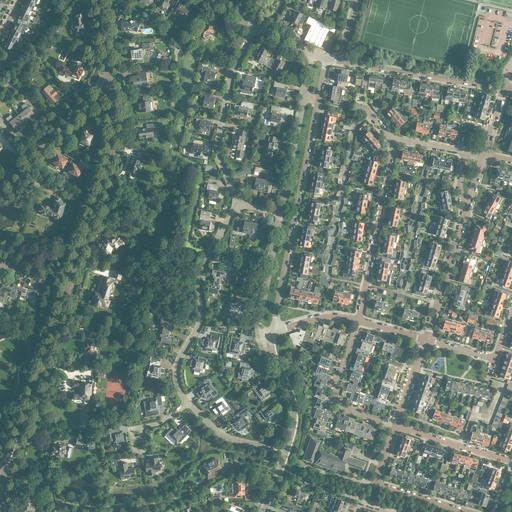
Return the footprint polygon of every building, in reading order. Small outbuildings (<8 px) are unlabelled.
[(36,4),(27,0),(24,6),(30,9),(33,10),(36,4)] [(159,7),(167,11),(171,4),(169,3),(170,0),(162,0),(162,1),(162,0),(159,7)] [(319,0),(317,8),(323,10),(324,10),(325,10),(328,0),(319,0)] [(329,2),(327,9),(326,13),(329,14),(330,10),(336,11),(339,1),(336,0),(332,0),(332,2),(329,2)] [(179,18),(181,15),(184,9),(186,6),(180,3),(178,8),(173,6),(170,13),(174,15),(179,18)] [(21,11),(27,14),(30,9),(24,6),(21,11)] [(184,9),(181,15),(179,18),(185,21),(190,11),(184,9)] [(27,14),(21,11),(18,18),(20,18),(19,21),(27,25),(28,23),(27,23),(27,22),(30,16),(27,15),(27,14)] [(80,34),(81,35),(84,35),(81,12),(76,13),(76,16),(74,16),(74,24),(73,24),(74,35),(80,34)] [(293,19),(292,21),(298,24),(301,18),(301,19),(301,20),(301,21),(302,21),(303,21),(306,16),(297,12),(295,15),(292,13),(290,13),(290,14),(290,16),(291,16),(290,18),(293,19)] [(311,25),(304,40),(321,48),(330,27),(309,17),(306,23),(311,25)] [(121,23),(122,30),(125,30),(129,32),(130,30),(132,31),(133,29),(137,31),(140,23),(134,20),(133,21),(132,21),(131,21),(121,23)] [(13,29),(21,33),(24,27),(27,28),(28,26),(27,25),(19,21),(17,24),(16,23),(13,29)] [(201,32),(205,39),(209,37),(208,36),(214,31),(212,28),(216,26),(214,23),(201,32)] [(195,37),(193,35),(196,33),(193,28),(188,32),(193,39),(195,37)] [(10,35),(16,38),(18,39),(21,33),(13,29),(10,35)] [(7,41),(15,45),(16,41),(15,40),(16,38),(10,35),(7,41)] [(15,45),(7,41),(4,47),(10,50),(9,52),(10,53),(12,54),(14,51),(15,50),(15,49),(15,48),(13,47),(15,45)] [(131,51),(132,58),(130,58),(130,59),(132,60),(133,60),(134,60),(134,59),(135,59),(136,59),(137,59),(138,59),(138,58),(139,59),(140,59),(141,59),(142,58),(142,57),(141,54),(144,53),(144,50),(151,50),(150,43),(143,44),(144,48),(134,49),(134,51),(131,51)] [(258,62),(267,66),(271,58),(267,56),(270,51),(263,47),(261,51),(259,50),(258,52),(256,51),(253,55),(256,57),(255,59),(256,59),(255,60),(258,62)] [(271,58),(267,66),(276,71),(276,70),(281,72),(285,63),(284,62),(285,58),(279,55),(276,60),(271,58)] [(81,70),(83,67),(82,65),(75,62),(73,66),(72,66),(71,69),(69,68),(68,69),(62,66),(59,71),(69,76),(70,75),(77,79),(79,74),(80,74),(82,70),(81,70)] [(48,69),(44,64),(40,68),(43,73),(48,69)] [(210,72),(210,68),(203,67),(201,77),(204,78),(204,81),(214,83),(216,73),(210,72)] [(147,84),(145,72),(139,73),(139,76),(133,77),(134,86),(147,84)] [(337,74),(335,81),(338,81),(338,84),(345,86),(348,86),(348,83),(347,83),(348,77),(348,76),(350,76),(337,74)] [(356,85),(356,86),(362,87),(361,88),(365,88),(366,81),(363,81),(364,75),(357,74),(355,87),(355,85),(356,85)] [(253,87),(254,87),(256,77),(247,76),(246,81),(240,79),(239,87),(242,88),(242,89),(252,91),(253,87)] [(366,81),(365,88),(368,89),(368,88),(375,89),(376,77),(370,76),(369,82),(366,81)] [(376,77),(375,89),(381,90),(381,91),(383,91),(384,91),(385,88),(387,89),(388,85),(383,84),(383,78),(376,77)] [(388,82),(388,85),(387,89),(389,89),(388,90),(398,92),(399,80),(393,79),(393,81),(389,80),(388,82)] [(399,80),(398,92),(404,93),(406,81),(399,80)] [(275,87),(274,91),(276,91),(275,95),(285,97),(285,96),(289,96),(291,89),(285,88),(286,83),(274,81),(273,87),(275,87)] [(406,81),(404,90),(410,91),(411,91),(412,82),(406,81)] [(60,97),(57,94),(53,89),(49,84),(45,88),(41,91),(51,104),(60,97)] [(331,86),(330,93),(342,95),(343,89),(344,89),(345,86),(338,84),(337,87),(331,86)] [(433,86),(431,95),(432,95),(431,98),(439,99),(440,95),(438,95),(439,87),(433,86)] [(453,98),(452,101),(458,102),(460,90),(454,89),(453,98)] [(460,90),(459,99),(458,102),(464,103),(464,104),(467,105),(468,100),(469,94),(466,94),(467,91),(460,90)] [(209,97),(210,93),(202,91),(200,102),(204,102),(203,106),(213,108),(215,98),(209,97)] [(342,95),(330,93),(328,100),(332,100),(331,103),(342,105),(343,102),(340,102),(342,95)] [(482,94),(481,100),(489,102),(491,96),(483,93),(483,94),(482,94)] [(153,101),(151,101),(151,96),(143,97),(144,102),(136,103),(137,110),(140,110),(140,113),(154,111),(153,101)] [(481,100),(479,106),(487,109),(489,102),(481,100)] [(250,109),(252,109),(253,103),(241,101),(241,106),(235,105),(233,112),(237,113),(237,115),(247,117),(248,112),(249,113),(250,109)] [(18,115),(24,121),(28,118),(32,121),(36,118),(33,114),(33,113),(28,107),(25,103),(21,106),(23,111),(18,115)] [(479,106),(477,112),(486,115),(487,109),(479,106)] [(271,117),(271,121),(281,123),(281,121),(285,122),(286,115),(280,113),(281,108),(272,107),(270,116),(271,117)] [(384,112),(386,114),(390,119),(397,113),(394,109),(393,108),(391,110),(389,108),(384,112)] [(477,112),(475,117),(476,117),(475,118),(484,120),(486,115),(477,112)] [(397,113),(390,119),(391,120),(390,120),(392,122),(392,121),(394,123),(401,117),(400,115),(399,116),(397,113)] [(24,121),(18,115),(14,118),(10,115),(5,118),(9,123),(14,129),(17,126),(22,129),(26,126),(23,122),(24,121)] [(198,130),(209,132),(211,122),(204,121),(205,117),(196,115),(195,118),(197,119),(195,126),(199,127),(198,130)] [(401,117),(394,123),(398,128),(405,122),(405,121),(407,120),(403,115),(401,117)] [(412,126),(416,127),(415,131),(422,133),(423,124),(418,123),(418,122),(417,119),(413,118),(412,126)] [(84,126),(78,142),(80,143),(79,145),(83,147),(84,144),(88,146),(88,145),(90,146),(91,141),(90,141),(92,135),(87,133),(88,131),(90,132),(93,124),(84,121),(82,125),(84,126)] [(324,121),(323,127),(332,129),(335,130),(336,124),(333,123),(324,121)] [(157,128),(156,123),(146,125),(147,129),(139,130),(140,139),(154,137),(153,128),(157,128)] [(423,124),(422,133),(425,133),(425,134),(427,135),(428,134),(429,128),(432,129),(432,126),(430,125),(429,125),(423,124)] [(437,136),(438,136),(444,137),(446,128),(446,125),(440,124),(439,130),(438,129),(437,136)] [(452,126),(452,129),(450,138),(456,139),(458,128),(452,126)] [(233,142),(244,144),(246,137),(245,137),(247,131),(240,130),(239,136),(234,135),(233,142)] [(374,136),(372,133),(371,134),(369,132),(367,131),(364,134),(363,134),(362,133),(358,136),(361,139),(362,139),(364,140),(367,142),(373,137),(374,136)] [(331,135),(322,133),(320,139),(329,141),(330,140),(331,135)] [(267,149),(278,151),(280,144),(276,143),(277,137),(270,136),(269,142),(267,149)] [(373,137),(367,142),(366,143),(367,145),(368,144),(370,147),(377,141),(373,137)] [(198,155),(197,158),(202,158),(203,156),(206,157),(208,147),(202,145),(202,141),(194,140),(192,150),(197,151),(196,155),(198,155)] [(379,148),(379,147),(380,146),(381,146),(381,145),(382,145),(379,142),(379,143),(377,141),(370,147),(371,149),(372,149),(374,151),(371,154),(372,155),(378,157),(379,154),(378,153),(379,148)] [(244,144),(233,142),(232,149),(237,150),(236,158),(242,159),(244,151),(243,151),(244,144)] [(323,149),(321,155),(330,157),(332,147),(326,146),(325,149),(323,149)] [(278,151),(267,149),(266,156),(266,155),(265,161),(272,163),(273,157),(277,158),(278,151)] [(64,154),(71,159),(74,154),(66,150),(64,154)] [(72,158),(79,162),(81,158),(74,154),(72,158)] [(142,157),(151,162),(153,159),(144,154),(142,157)] [(415,154),(414,162),(423,164),(424,159),(422,159),(423,156),(421,155),(415,154)] [(62,168),(65,169),(69,163),(66,161),(57,155),(52,163),(54,165),(57,165),(62,168)] [(432,157),(431,161),(431,163),(430,166),(427,165),(426,170),(425,177),(428,178),(429,171),(430,170),(431,170),(432,169),(432,167),(438,168),(439,158),(440,158),(436,157),(436,158),(432,157)] [(130,166),(131,166),(130,169),(128,169),(127,172),(131,173),(131,174),(132,172),(139,175),(139,172),(140,172),(141,171),(143,167),(144,163),(133,159),(132,163),(131,163),(130,166)] [(445,160),(444,169),(452,171),(453,166),(451,166),(452,161),(451,161),(451,160),(448,159),(448,160),(445,160)] [(369,160),(368,166),(377,168),(379,162),(369,160)] [(69,163),(65,169),(63,172),(66,174),(68,172),(72,174),(74,177),(77,177),(81,169),(72,164),(69,163)] [(367,168),(366,172),(375,174),(377,168),(368,166),(363,165),(362,167),(367,168)] [(495,179),(504,181),(505,171),(497,169),(497,170),(496,170),(496,172),(497,173),(495,179)] [(375,174),(366,172),(364,177),(374,180),(375,174)] [(314,174),(312,181),(321,182),(321,183),(324,183),(326,174),(318,173),(317,175),(314,174)] [(374,180),(364,177),(363,183),(368,185),(368,186),(370,187),(371,186),(372,186),(374,180)] [(28,186),(34,188),(37,180),(31,178),(28,186)] [(250,189),(260,192),(263,180),(253,178),(250,189)] [(263,180),(260,192),(267,193),(266,196),(269,196),(273,182),(263,180)] [(397,180),(395,186),(404,188),(405,182),(397,180)] [(208,198),(218,200),(218,198),(222,199),(224,192),(218,191),(219,186),(208,184),(206,190),(208,190),(207,194),(209,194),(208,198)] [(403,194),(394,192),(393,198),(394,198),(394,200),(397,200),(397,199),(402,200),(403,194)] [(493,194),(490,199),(498,203),(501,198),(493,194)] [(46,207),(44,206),(43,206),(43,207),(40,206),(38,211),(41,212),(41,214),(44,215),(45,213),(54,216),(54,218),(57,219),(58,217),(60,218),(60,217),(61,217),(62,215),(61,214),(63,208),(64,208),(65,206),(64,205),(64,204),(62,203),(63,201),(59,200),(60,198),(56,197),(52,208),(51,207),(50,208),(49,209),(47,208),(48,207),(46,207)] [(313,198),(311,208),(320,210),(322,200),(313,198)] [(489,202),(487,204),(495,208),(498,203),(490,199),(489,199),(488,201),(489,202)] [(443,204),(441,204),(436,205),(437,208),(440,207),(441,213),(449,212),(449,210),(452,209),(452,208),(451,202),(443,204)] [(487,204),(485,209),(492,214),(493,214),(494,212),(493,211),(495,208),(487,204)] [(366,207),(357,206),(356,212),(361,213),(361,214),(364,215),(365,213),(366,207)] [(391,207),(390,213),(399,215),(401,215),(403,207),(398,206),(397,208),(391,207)] [(483,211),(483,212),(482,215),(490,219),(492,216),(493,217),(494,215),(493,214),(492,214),(485,209),(484,209),(483,209),(483,211)] [(199,224),(200,224),(199,229),(209,231),(209,229),(213,230),(215,222),(208,221),(209,216),(210,217),(210,213),(201,211),(199,224)] [(438,223),(439,223),(447,226),(449,220),(440,217),(434,216),(434,218),(439,220),(438,223)] [(398,221),(389,219),(388,225),(389,227),(391,228),(392,226),(396,227),(398,221)] [(242,233),(249,234),(252,223),(244,221),(244,226),(238,225),(237,231),(242,232),(242,233)] [(435,225),(434,228),(446,232),(447,226),(436,223),(433,222),(435,225)] [(252,223),(249,234),(256,236),(256,235),(262,236),(263,230),(258,229),(258,224),(252,223)] [(474,231),(484,234),(486,227),(480,225),(480,226),(476,225),(475,227),(474,227),(473,230),(474,231)] [(303,228),(302,234),(310,236),(311,236),(313,236),(314,230),(315,227),(308,226),(307,228),(303,228)] [(433,231),(432,234),(440,237),(444,238),(446,232),(432,228),(431,230),(433,231)] [(472,236),(472,237),(482,240),(484,234),(474,231),(474,233),(473,233),(472,236)] [(386,234),(385,240),(393,242),(396,242),(398,234),(392,233),(392,235),(386,234)] [(362,235),(353,234),(352,240),(357,241),(357,242),(360,243),(361,241),(362,235)] [(471,240),(471,242),(481,246),(484,247),(485,244),(484,244),(485,240),(482,240),(472,237),(471,237),(471,239),(471,240)] [(117,245),(124,245),(124,240),(119,240),(119,238),(117,238),(117,240),(114,240),(115,239),(109,239),(106,238),(105,241),(103,240),(102,243),(104,243),(103,246),(101,250),(104,251),(103,253),(107,254),(107,252),(110,253),(112,247),(117,247),(117,245)] [(433,241),(431,248),(440,251),(441,245),(436,244),(436,242),(433,241)] [(481,246),(471,242),(470,242),(469,243),(468,245),(469,246),(470,246),(469,248),(473,250),(472,251),(478,253),(481,246)] [(392,248),(383,246),(382,252),(383,253),(383,254),(386,255),(386,253),(391,254),(392,248)] [(359,257),(360,251),(354,251),(355,248),(348,247),(347,255),(347,256),(350,256),(359,257)] [(431,248),(429,254),(438,257),(440,251),(431,248)] [(302,255),(300,262),(309,263),(311,257),(312,257),(313,254),(305,252),(305,256),(302,255)] [(429,254),(427,260),(436,263),(438,257),(429,254)] [(465,261),(464,263),(473,266),(474,266),(476,267),(478,261),(479,257),(471,255),(470,259),(466,258),(465,258),(465,261)] [(337,257),(334,257),(333,260),(331,265),(333,266),(336,260),(339,261),(339,257),(337,257)] [(380,261),(379,267),(388,269),(391,270),(393,270),(394,263),(390,263),(391,259),(382,258),(381,262),(380,261)] [(436,263),(427,260),(421,258),(420,260),(425,261),(423,268),(430,270),(431,267),(434,269),(436,263)] [(464,263),(463,269),(471,271),(473,266),(464,263)] [(308,269),(299,267),(298,273),(300,274),(300,277),(307,279),(308,275),(307,275),(308,269)] [(379,267),(378,274),(387,275),(390,276),(391,270),(388,269),(379,267)] [(356,276),(357,269),(348,268),(344,268),(342,277),(353,278),(355,275),(356,276)] [(213,281),(221,283),(223,277),(225,277),(226,272),(213,269),(212,274),(214,275),(213,281)] [(463,269),(461,275),(469,277),(471,271),(463,269)] [(421,273),(419,279),(421,279),(430,282),(432,276),(429,275),(430,273),(425,271),(422,270),(421,273)] [(113,278),(119,280),(122,273),(116,271),(113,278)] [(502,278),(503,279),(510,281),(511,281),(511,278),(511,277),(511,278),(511,276),(511,275),(505,273),(504,273),(503,275),(502,275),(501,278),(502,278)] [(378,274),(377,279),(378,280),(378,281),(380,282),(381,280),(382,280),(381,284),(389,285),(391,276),(390,276),(387,275),(378,274)] [(470,278),(469,277),(461,275),(460,275),(459,277),(460,278),(459,280),(462,281),(462,283),(464,283),(464,282),(468,283),(470,278)] [(241,284),(242,284),(242,286),(243,288),(244,289),(246,289),(247,288),(248,287),(248,283),(249,284),(249,283),(251,283),(251,280),(250,280),(250,279),(248,279),(248,277),(235,276),(234,283),(238,284),(239,280),(242,280),(242,281),(241,281),(241,284)] [(102,295),(108,297),(114,282),(116,283),(116,281),(110,279),(111,278),(106,277),(104,282),(103,281),(102,284),(101,284),(100,286),(101,286),(100,288),(104,289),(102,294),(102,295)] [(291,286),(291,289),(289,298),(300,300),(302,291),(303,284),(303,282),(304,279),(297,277),(296,281),(299,281),(298,289),(296,289),(295,289),(294,289),(294,287),(291,286)] [(510,281),(503,279),(502,278),(501,280),(500,280),(499,284),(508,287),(509,286),(509,287),(510,284),(510,283),(510,281)] [(421,279),(420,285),(428,288),(430,282),(421,279)] [(18,286),(13,284),(10,292),(8,297),(15,299),(16,294),(15,293),(16,289),(21,291),(23,283),(24,282),(19,280),(18,286)] [(23,283),(21,291),(19,296),(25,298),(27,293),(26,293),(27,292),(26,292),(27,288),(32,290),(35,281),(30,280),(28,285),(23,283)] [(2,285),(0,290),(0,298),(4,299),(6,295),(5,294),(4,294),(5,290),(10,292),(13,284),(13,283),(8,281),(7,286),(2,285)] [(221,283),(213,281),(211,287),(209,287),(208,292),(210,293),(210,295),(210,296),(214,297),(215,296),(215,294),(218,295),(219,289),(220,289),(221,283)] [(343,292),(341,302),(349,304),(350,299),(352,299),(353,294),(346,293),(346,291),(347,286),(349,287),(350,284),(345,283),(344,286),(343,291),(343,292)] [(302,291),(300,300),(306,301),(308,292),(308,290),(305,290),(304,288),(305,285),(303,284),(302,291)] [(418,285),(415,294),(423,297),(424,293),(427,294),(428,288),(420,285),(418,285)] [(457,288),(455,293),(455,294),(466,297),(467,294),(468,294),(469,291),(469,288),(461,286),(460,289),(457,288)] [(314,293),(312,302),(318,304),(320,295),(321,293),(318,291),(318,289),(318,287),(315,287),(314,293)] [(505,297),(506,294),(501,293),(502,291),(496,289),(493,297),(495,297),(504,300),(505,300),(506,297),(505,297)] [(333,301),(341,302),(343,292),(333,291),(332,296),(334,296),(333,301)] [(102,295),(102,294),(95,292),(93,296),(96,297),(94,304),(100,307),(101,305),(105,306),(108,306),(110,301),(107,300),(108,297),(102,295)] [(453,299),(463,302),(464,303),(466,297),(455,294),(453,299)] [(495,300),(494,303),(502,306),(502,305),(503,306),(504,303),(503,303),(504,300),(495,297),(494,300),(495,300)] [(463,302),(453,299),(451,305),(452,305),(451,306),(457,308),(457,307),(460,308),(461,305),(462,305),(463,302)] [(377,311),(381,312),(383,303),(376,301),(374,309),(377,310),(377,311)] [(493,306),(492,309),(500,312),(500,311),(501,311),(502,309),(501,308),(502,306),(494,303),(493,303),(490,302),(489,304),(493,306)] [(383,303),(381,312),(385,313),(385,312),(388,313),(390,305),(383,303)] [(232,304),(232,305),(228,304),(228,309),(226,308),(225,312),(229,312),(228,318),(238,318),(239,312),(244,312),(245,306),(236,305),(237,304),(232,304)] [(399,315),(403,316),(403,317),(406,318),(405,319),(409,320),(412,311),(401,308),(399,315)] [(500,312),(492,309),(491,309),(490,311),(489,314),(498,317),(499,317),(500,314),(499,314),(500,312)] [(412,311),(409,320),(413,321),(414,320),(417,321),(419,313),(412,311)] [(162,330),(172,332),(173,325),(171,325),(172,320),(162,318),(161,324),(163,324),(162,330)] [(441,329),(449,331),(451,322),(452,320),(444,318),(443,321),(445,322),(444,326),(442,325),(441,329)] [(451,322),(449,331),(451,332),(451,333),(454,333),(455,333),(457,324),(451,322)] [(457,324),(455,333),(462,335),(464,329),(463,329),(463,326),(457,324)] [(317,329),(315,337),(324,340),(328,329),(329,326),(325,325),(324,327),(319,325),(317,329)] [(338,329),(334,343),(335,342),(344,345),(347,336),(341,334),(343,328),(339,327),(338,329)] [(475,329),(473,334),(472,333),(471,337),(478,339),(481,328),(475,327),(475,329)] [(306,332),(303,340),(312,343),(312,344),(315,337),(317,329),(313,328),(313,330),(307,329),(306,332)] [(328,329),(324,340),(334,343),(338,329),(335,328),(334,331),(328,329)] [(481,328),(478,339),(479,339),(479,340),(481,341),(481,340),(484,341),(487,332),(487,330),(481,328)] [(172,332),(162,330),(161,337),(162,337),(162,342),(172,344),(173,338),(171,338),(172,332)] [(289,334),(291,341),(294,342),(294,343),(301,345),(303,340),(306,332),(302,330),(301,333),(298,332),(289,334)] [(487,332),(484,341),(492,343),(493,339),(491,339),(493,334),(489,333),(490,331),(487,330),(487,332)] [(361,341),(363,342),(371,345),(372,345),(374,340),(384,344),(385,342),(387,337),(381,335),(380,337),(368,333),(366,337),(363,336),(363,335),(361,341)] [(217,348),(218,349),(220,337),(210,335),(210,339),(208,338),(208,340),(203,339),(202,345),(205,346),(205,348),(207,348),(206,351),(216,353),(217,348)] [(233,353),(238,354),(239,352),(241,353),(241,351),(244,352),(245,345),(241,344),(242,343),(240,343),(241,339),(231,337),(229,348),(229,352),(233,353)] [(385,342),(384,344),(382,350),(391,353),(391,354),(395,342),(396,340),(392,338),(390,343),(389,342),(388,344),(385,342)] [(98,342),(89,341),(86,341),(85,349),(85,351),(94,353),(95,345),(97,345),(98,342)] [(358,347),(357,350),(369,355),(372,345),(371,345),(363,342),(361,348),(358,347)] [(391,354),(389,361),(394,363),(396,359),(393,358),(395,354),(401,356),(400,357),(401,357),(403,349),(398,347),(399,344),(400,344),(395,342),(391,354)] [(357,350),(355,354),(358,355),(356,361),(365,364),(369,355),(357,350)] [(205,369),(206,369),(208,358),(198,356),(198,359),(196,359),(195,361),(191,360),(190,367),(193,367),(193,369),(195,369),(194,372),(204,373),(205,369)] [(322,357),(318,366),(328,369),(332,371),(333,367),(331,366),(333,361),(322,357)] [(161,374),(164,375),(165,368),(161,368),(161,366),(160,366),(161,362),(150,360),(148,371),(149,372),(148,376),(152,376),(152,377),(158,378),(158,375),(160,376),(161,374)] [(351,365),(350,369),(362,373),(365,364),(356,361),(354,366),(351,365)] [(248,378),(250,378),(251,377),(253,377),(255,371),(251,370),(251,368),(249,368),(250,365),(240,363),(238,374),(239,374),(238,378),(241,379),(248,380),(248,378)] [(389,363),(385,373),(395,376),(397,371),(399,372),(401,367),(389,363)] [(511,367),(503,365),(501,371),(511,375),(511,373),(511,372),(511,368),(511,367)] [(315,375),(318,377),(327,380),(327,381),(329,381),(331,376),(327,375),(326,374),(328,369),(318,366),(315,375)] [(350,369),(348,373),(351,374),(349,380),(355,382),(358,383),(362,373),(350,369)] [(511,375),(501,371),(500,376),(500,377),(500,378),(503,379),(503,378),(508,380),(509,377),(511,377),(511,375)] [(385,373),(382,382),(394,386),(395,382),(393,381),(393,380),(395,376),(385,373)] [(431,384),(433,384),(436,385),(440,387),(443,376),(436,373),(434,378),(433,378),(425,375),(423,380),(431,384)] [(315,386),(318,387),(327,391),(329,391),(331,388),(327,386),(327,387),(325,387),(325,384),(326,384),(327,381),(327,380),(318,377),(315,376),(313,380),(316,381),(315,386)] [(200,391),(197,394),(200,399),(203,397),(204,398),(205,397),(207,399),(215,393),(212,390),(213,389),(206,380),(198,386),(200,389),(199,390),(200,391)] [(423,380),(421,386),(429,389),(431,390),(433,384),(431,384),(423,380)] [(445,389),(451,390),(453,381),(447,380),(445,389)] [(72,386),(79,387),(79,392),(79,393),(78,400),(83,400),(83,396),(87,396),(88,395),(91,395),(92,385),(89,385),(89,384),(72,382),(72,386)] [(346,391),(349,392),(350,393),(350,392),(352,393),(350,399),(348,398),(347,401),(352,403),(356,392),(359,383),(358,383),(355,382),(353,386),(348,384),(345,392),(346,391)] [(382,382),(379,391),(388,395),(390,390),(392,390),(394,386),(382,382)] [(252,389),(258,398),(259,397),(261,401),(270,395),(268,393),(270,392),(269,391),(271,389),(268,384),(264,386),(263,384),(262,385),(260,383),(252,389)] [(465,384),(463,393),(469,394),(470,392),(471,385),(465,384)] [(421,386),(418,393),(431,397),(434,391),(429,389),(421,386)] [(476,392),(475,396),(481,397),(483,392),(483,388),(477,386),(476,392)] [(315,392),(314,396),(318,398),(327,401),(329,402),(331,398),(327,396),(327,397),(324,397),(325,394),(326,395),(327,391),(318,387),(316,392),(315,392)] [(483,392),(481,397),(488,398),(491,399),(492,393),(489,392),(490,389),(483,388),(483,392)] [(366,394),(366,396),(365,397),(375,401),(387,405),(388,405),(389,401),(386,400),(388,395),(379,391),(377,397),(370,395),(366,394)] [(356,392),(352,403),(357,405),(358,402),(363,404),(363,403),(366,396),(357,393),(357,392),(356,392)] [(418,393),(416,399),(429,403),(431,397),(418,393)] [(368,405),(370,402),(375,404),(373,410),(372,410),(380,413),(382,407),(385,409),(387,405),(375,401),(365,397),(366,396),(363,403),(368,405)] [(146,413),(147,417),(151,416),(151,417),(152,417),(152,416),(159,415),(158,406),(163,405),(161,397),(156,397),(156,400),(144,402),(146,413)] [(221,414),(223,416),(231,410),(228,406),(229,406),(222,397),(215,403),(216,405),(215,406),(216,408),(213,410),(217,415),(219,414),(220,415),(221,414)] [(314,407),(317,408),(328,412),(329,412),(330,408),(327,407),(327,408),(324,407),(325,405),(326,405),(327,401),(318,398),(316,402),(314,407)] [(416,399),(414,405),(427,409),(429,403),(416,399)] [(414,405),(412,411),(420,414),(419,419),(427,422),(431,411),(427,409),(414,405)] [(278,412),(275,407),(271,409),(270,407),(269,409),(267,406),(259,412),(265,421),(266,421),(268,424),(277,418),(275,416),(277,415),(276,414),(278,412)] [(240,429),(241,431),(250,425),(247,421),(248,421),(243,415),(249,411),(247,407),(233,417),(235,420),(233,421),(234,423),(231,425),(235,430),(237,428),(238,430),(240,429)] [(328,412),(317,408),(313,418),(317,419),(327,422),(328,418),(326,417),(328,412)] [(431,414),(434,414),(432,418),(438,420),(441,412),(433,409),(431,414)] [(441,412),(438,420),(444,423),(447,414),(441,412)] [(447,414),(444,423),(450,425),(453,416),(447,414)] [(335,427),(345,430),(349,417),(345,416),(345,418),(339,416),(335,427)] [(453,416),(450,425),(456,427),(459,418),(453,416)] [(349,417),(345,430),(354,434),(358,423),(353,421),(354,419),(349,417)] [(459,418),(456,427),(463,429),(465,421),(459,418)] [(314,428),(315,429),(315,428),(325,432),(324,434),(330,437),(332,430),(327,429),(324,428),(325,426),(327,422),(317,419),(316,423),(315,423),(313,427),(314,428)] [(358,423),(354,434),(364,437),(368,424),(364,422),(363,425),(358,423)] [(368,424),(364,437),(373,440),(377,429),(372,428),(372,425),(368,424)] [(180,443),(191,431),(185,425),(179,431),(177,429),(174,431),(172,429),(165,436),(174,443),(177,446),(180,443)] [(127,444),(126,434),(122,435),(122,431),(119,432),(118,428),(119,428),(119,427),(109,429),(109,430),(109,429),(111,441),(112,441),(112,445),(116,444),(117,445),(127,443),(127,444)] [(470,432),(468,436),(471,437),(470,441),(476,443),(479,431),(476,430),(475,433),(472,432),(470,432)] [(479,431),(476,443),(482,444),(485,436),(485,434),(485,433),(479,431)] [(485,436),(482,444),(489,446),(491,437),(491,435),(485,434),(485,436)] [(403,436),(400,443),(409,446),(411,439),(403,436)] [(498,439),(503,441),(503,442),(511,445),(511,438),(506,436),(505,436),(504,439),(499,437),(498,439)] [(322,445),(321,445),(319,444),(320,441),(311,438),(304,459),(313,463),(314,459),(316,460),(316,462),(319,463),(318,464),(332,469),(333,468),(335,469),(335,470),(342,473),(343,471),(347,471),(349,465),(355,467),(359,469),(359,468),(364,470),(366,463),(350,457),(353,451),(352,451),(354,446),(347,443),(345,448),(341,458),(320,450),(322,445)] [(87,448),(90,449),(91,441),(78,439),(76,446),(80,447),(80,449),(87,451),(87,448)] [(503,441),(500,447),(503,448),(502,451),(507,452),(508,450),(510,451),(511,445),(503,442),(503,441)] [(400,443),(398,449),(407,452),(409,446),(400,443)] [(52,454),(56,455),(56,458),(56,459),(60,460),(61,459),(62,457),(63,457),(64,456),(65,456),(65,457),(70,458),(72,448),(67,447),(67,448),(65,448),(66,446),(57,444),(56,446),(53,445),(52,454)] [(426,444),(423,452),(430,454),(432,446),(426,444)] [(432,446),(430,454),(429,456),(433,457),(434,456),(436,456),(438,448),(432,446)] [(438,448),(436,456),(442,458),(445,450),(438,448)] [(407,452),(398,449),(396,455),(405,458),(407,452)] [(451,456),(450,461),(452,462),(458,463),(460,455),(454,453),(453,456),(451,456)] [(460,455),(458,463),(464,465),(466,457),(460,455)] [(466,457),(464,465),(463,467),(469,469),(470,467),(472,458),(466,457)] [(472,458),(470,467),(469,469),(472,470),(476,471),(476,469),(477,465),(478,465),(478,463),(479,460),(472,458)] [(147,473),(148,473),(149,476),(155,475),(154,471),(161,470),(160,469),(161,468),(162,467),(162,466),(162,465),(161,464),(159,464),(159,462),(158,462),(157,459),(151,460),(152,463),(145,464),(147,473)] [(215,477),(212,471),(221,467),(218,459),(214,461),(213,460),(206,463),(207,464),(203,466),(208,480),(215,477)] [(120,465),(121,471),(120,471),(121,480),(122,479),(122,480),(127,479),(135,477),(134,469),(127,470),(126,464),(120,465)] [(483,464),(480,470),(483,471),(490,474),(499,477),(501,472),(493,468),(492,468),(491,470),(486,468),(486,467),(486,466),(483,464)] [(397,470),(391,468),(389,476),(395,478),(397,470)] [(404,471),(401,480),(407,482),(410,473),(411,469),(408,468),(407,472),(404,471)] [(397,470),(395,478),(401,480),(404,471),(403,471),(404,469),(402,469),(401,471),(397,470)] [(410,473),(407,482),(413,484),(416,475),(410,473)] [(490,474),(488,479),(497,483),(499,477),(490,474)] [(416,475),(413,484),(419,486),(422,477),(416,475)] [(422,477),(419,486),(425,488),(428,479),(422,477)] [(244,489),(244,486),(243,486),(243,481),(240,482),(239,479),(233,479),(233,482),(230,483),(230,494),(234,494),(234,497),(240,497),(240,494),(244,494),(243,489),(244,489)] [(485,485),(486,486),(494,489),(497,483),(488,479),(485,485)] [(441,483),(435,481),(433,490),(439,492),(441,483)] [(441,483),(439,492),(445,494),(447,485),(441,483)] [(447,485),(445,494),(451,496),(453,487),(447,485)] [(453,487),(451,496),(457,498),(459,489),(453,487)] [(298,498),(297,499),(296,502),(302,504),(303,501),(301,501),(304,493),(291,488),(289,494),(298,498)] [(459,489),(457,498),(463,500),(464,497),(467,498),(469,492),(465,491),(465,490),(463,489),(463,488),(461,488),(460,489),(459,489)] [(481,492),(479,498),(488,501),(490,495),(481,492)] [(470,498),(476,500),(474,504),(477,504),(486,507),(488,501),(479,498),(476,497),(471,495),(470,498)] [(331,502),(343,506),(344,501),(332,497),(331,502)] [(34,511),(36,509),(35,509),(36,505),(27,502),(25,509),(27,509),(26,511),(21,509),(20,511),(34,511)] [(284,508),(298,511),(299,509),(295,508),(296,505),(285,502),(285,503),(284,502),(282,507),(284,508)] [(329,507),(331,508),(341,511),(343,506),(331,502),(329,507)]
